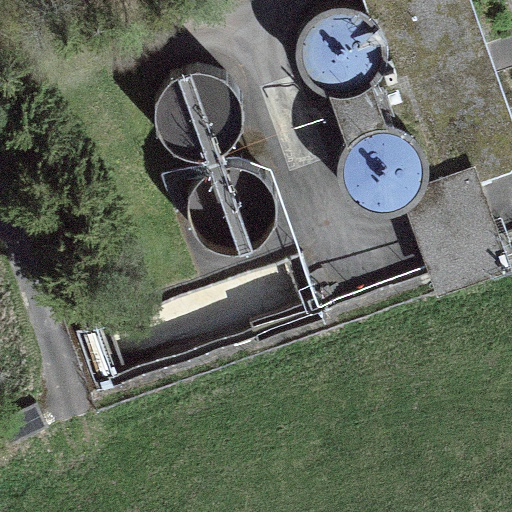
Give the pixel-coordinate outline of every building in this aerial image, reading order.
[(372,0),(375,12),(372,14),(383,34),(383,56),(372,75),(353,87),(331,88),(345,137),(362,123),(384,118),(405,124),(420,139),(427,160),(423,182),(409,199),(437,284),(501,262),(469,167),(511,151),(511,139),(463,0),(372,0)] [(315,80),(331,88),(353,87),(372,75),(383,56),(383,34),(372,14),(357,4),(339,1),(321,5),(307,17),(298,33),(297,50),(303,67),(315,80)] [(156,122),(161,141),(173,157),(190,166),(209,168),(228,161),(242,148),(249,130),(249,110),(240,93),(226,80),(207,75),(188,77),(171,87),(160,103),(156,122)] [(346,189),(360,202),(376,207),(393,206),(409,199),(423,182),(427,160),(420,139),(405,124),(384,118),(362,123),(345,137),(338,154),(338,172),(346,189)] [(200,204),(201,226),(212,244),(230,256),(252,257),(271,249),(285,232),(289,211),(283,191),(268,175),(248,168),(227,172),(209,185),(200,204)]
